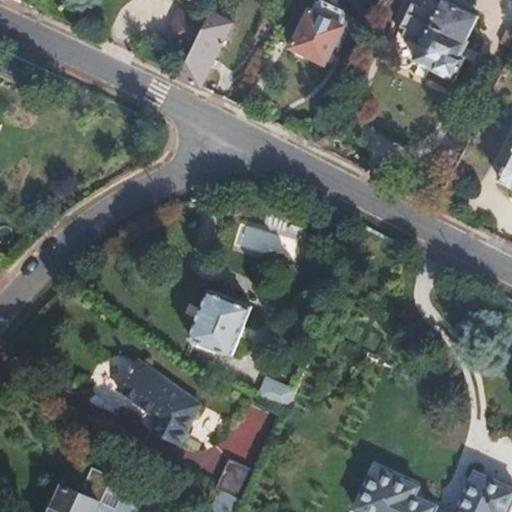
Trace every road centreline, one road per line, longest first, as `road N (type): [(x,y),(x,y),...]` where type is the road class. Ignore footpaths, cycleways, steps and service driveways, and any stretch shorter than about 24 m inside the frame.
road 1 (residential): [(235,134),(511,276)]
road 2 (residential): [(235,134),(188,171),(88,227),(0,314)]
road 3 (residential): [(0,24),(235,134)]
